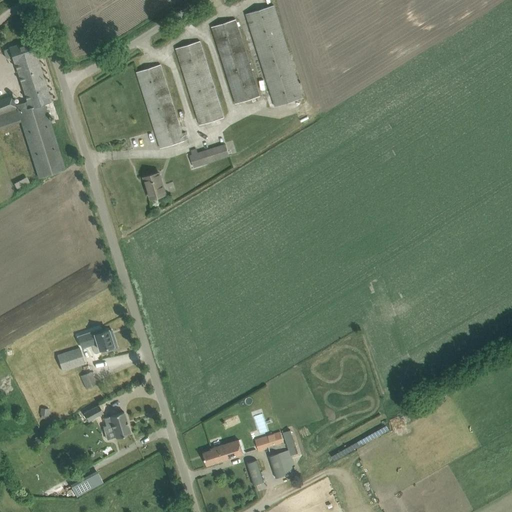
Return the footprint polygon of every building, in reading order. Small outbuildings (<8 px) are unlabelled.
[(303,98),(277,15),(274,5),(247,14),(276,106),(303,98)] [(260,96),(239,29),(236,19),(212,27),(236,103),(260,96)] [(12,56),(20,79),(42,72),(31,41),(9,48),(3,50),(6,58),(12,56)] [(224,117),(203,50),(200,41),(176,48),(179,58),(200,125),(224,117)] [(184,141),(161,64),(137,72),(161,148),(184,141)] [(51,101),(42,72),(20,79),(27,101),(15,105),(12,96),(0,100),(0,128),(20,121),(37,176),(64,168),(45,107),(43,108),(42,104),(51,101)] [(238,137),(248,135),(244,122),(235,124),(238,137)] [(198,153),(202,164),(230,155),(226,144),(198,153)] [(159,173),(145,177),(145,178),(146,177),(148,182),(146,182),(151,198),(166,194),(159,173)] [(26,177),(12,182),(14,187),(28,183),(26,177)] [(100,329),(78,336),(82,348),(97,343),(99,350),(105,348),(106,351),(117,347),(114,336),(111,337),(108,330),(101,332),(100,329)] [(57,355),(62,371),(85,363),(80,348),(57,355)] [(81,376),(86,389),(97,384),(91,372),(81,376)] [(84,413),(88,421),(103,413),(98,405),(84,413)] [(112,424),(116,438),(130,433),(124,412),(109,416),(104,418),(106,426),(112,424)] [(385,424),(355,440),(359,447),(389,430),(385,424)] [(292,431),(284,434),(286,441),(289,450),(269,456),(276,477),(294,471),(292,465),(295,464),(292,456),(299,454),(292,431)] [(255,440),(259,451),(266,449),(265,447),(284,441),(281,432),(255,440)] [(211,448),(212,450),(203,453),(207,465),(244,454),(239,440),(211,448)] [(247,463),(254,484),(264,481),(257,460),(247,463)]
